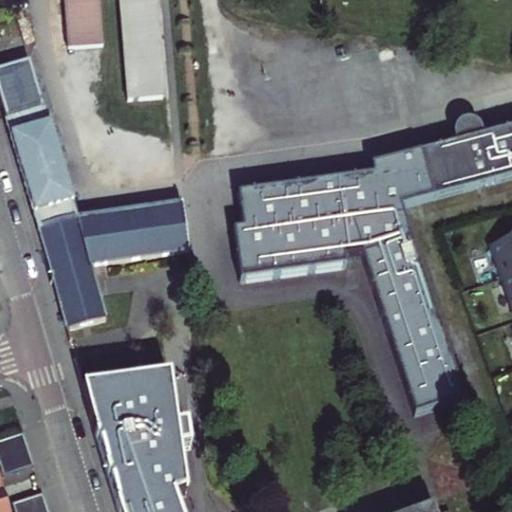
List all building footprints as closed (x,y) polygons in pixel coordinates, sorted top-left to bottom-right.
[(64,0),(68,53),(103,51),(100,0),(64,0)] [(156,0),(121,0),(129,104),(164,101),(156,0)] [(0,67),(0,98),(7,123),(54,278),(70,331),(107,322),(92,268),(189,255),(183,205),(79,217),(31,59),(0,67)] [(511,179),(511,129),(481,139),(475,118),(470,114),(464,112),(458,113),(453,116),(449,121),(447,125),(453,146),(371,170),(372,177),(238,198),(245,242),(235,243),(242,286),(348,269),(347,262),(363,258),(413,418),(462,402),(401,211),(436,201),(511,179)] [(511,240),(491,248),(504,280),(511,276),(511,240)] [(172,376),(82,389),(95,439),(109,485),(116,511),(178,511),(173,496),(188,493),(182,449),(192,448),(188,423),(178,424),(172,376)] [(26,437),(0,445),(0,467),(1,467),(5,480),(36,470),(26,437)] [(10,511),(0,479),(0,511),(10,511)] [(50,511),(46,499),(15,509),(15,511),(50,511)]
